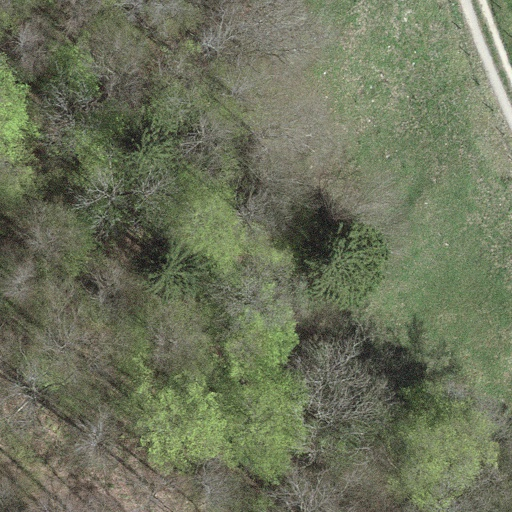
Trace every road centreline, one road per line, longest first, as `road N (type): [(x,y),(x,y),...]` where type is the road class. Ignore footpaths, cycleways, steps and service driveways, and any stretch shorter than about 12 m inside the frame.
road 1 (track): [(143,511),(0,463)]
road 2 (track): [(466,0),(511,140)]
